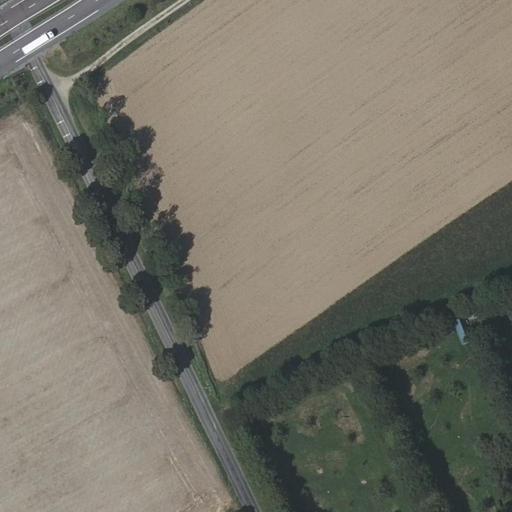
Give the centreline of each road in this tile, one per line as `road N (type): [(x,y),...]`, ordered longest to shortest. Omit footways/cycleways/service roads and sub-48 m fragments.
road 1 (secondary): [(253,511),(4,0)]
road 2 (track): [(182,0),(110,57),(48,90)]
